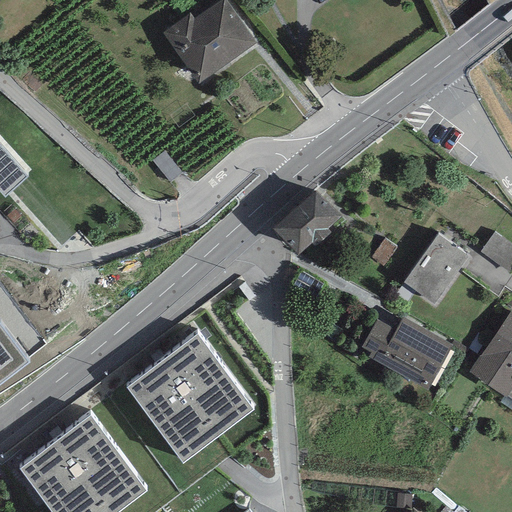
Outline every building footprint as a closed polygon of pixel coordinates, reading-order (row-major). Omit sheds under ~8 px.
[(190,15),(164,32),(197,82),(255,44),(226,0),(221,0),(193,19),(190,15)] [(0,135),(0,180),(6,187),(28,166),(0,135)] [(340,207),(316,181),(273,220),(298,247),(312,234),(315,237),(331,222),(327,219),(340,207)] [(468,251),(437,228),(402,278),(434,300),(468,251)] [(511,265),(511,241),(494,229),(480,248),(510,268),(511,265)] [(96,260),(88,260),(63,280),(80,302),(110,278),(96,260)] [(86,331),(54,287),(27,307),(33,315),(0,338),(0,339),(26,375),(86,331)] [(511,304),(472,365),(511,391),(511,304)] [(359,345),(427,384),(453,338),(403,310),(395,324),(377,314),(359,345)] [(197,324),(126,378),(183,452),(254,399),(197,324)] [(90,405),(19,459),(59,511),(101,511),(145,479),(90,405)]
